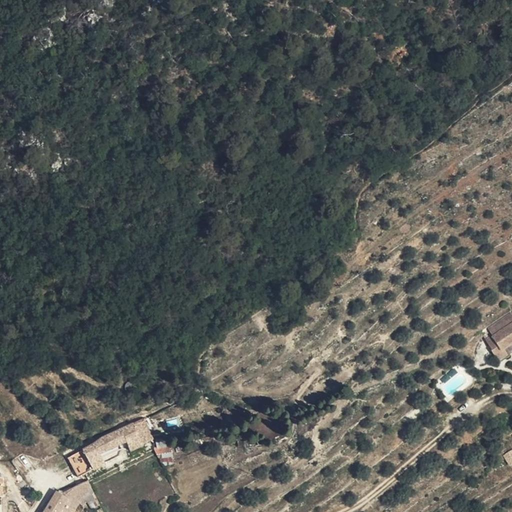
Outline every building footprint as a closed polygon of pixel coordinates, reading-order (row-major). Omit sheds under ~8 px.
[(511,338),(511,305),(501,313),(506,321),(488,333),(487,333),(500,355),(510,349),(506,343),(511,338)] [(506,321),(501,313),(491,321),(492,323),(485,328),(488,333),(506,321)] [(453,368),(441,380),(451,391),(464,378),(453,368)] [(276,442),(285,427),(262,414),(253,429),(276,442)] [(101,436),(74,452),(80,464),(77,465),(80,472),(83,470),(85,472),(106,461),(101,451),(126,438),(131,448),(154,437),(147,416),(101,436)] [(169,454),(171,450),(161,444),(156,452),(167,460),(170,455),(169,454)] [(511,449),(503,454),(509,466),(511,464),(511,449)] [(59,490),(44,511),(74,511),(77,508),(90,485),(87,479),(63,491),(59,490)]
